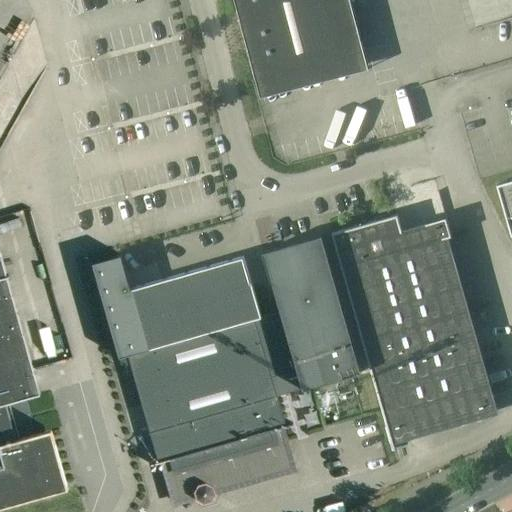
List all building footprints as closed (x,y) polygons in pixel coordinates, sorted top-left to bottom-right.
[(234,0),(256,79),(364,50),(350,0),(234,0)] [(511,181),(498,185),(510,229),(511,228),(511,181)] [(333,233),(364,341),(467,312),(446,238),(452,236),(446,218),(402,230),(398,215),(333,233)] [(130,292),(146,350),(128,356),(158,462),(285,426),(277,397),(310,388),(361,373),(322,236),(263,253),(280,313),(260,319),(243,259),(130,292)] [(0,506),(68,487),(52,430),(15,440),(5,405),(40,395),(25,340),(0,252),(0,506)] [(467,312),(364,341),(394,449),(396,448),(393,441),(495,412),(467,312)]
